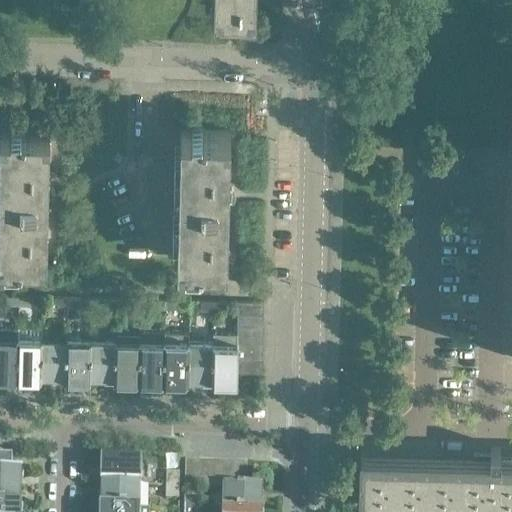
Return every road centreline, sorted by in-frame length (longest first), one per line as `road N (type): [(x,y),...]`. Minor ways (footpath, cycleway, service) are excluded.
road 1 (residential): [(311,430),(321,63)]
road 2 (residential): [(311,430),(62,423)]
road 3 (unclassified): [(511,436),(311,430)]
road 4 (residential): [(151,248),(154,59)]
road 5 (residential): [(321,63),(154,59)]
road 6 (residential): [(154,59),(0,55)]
